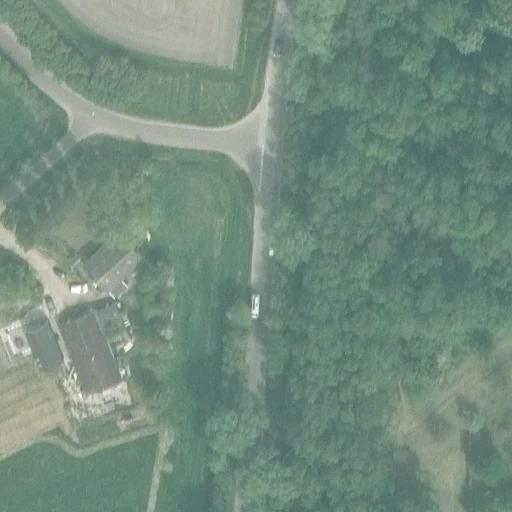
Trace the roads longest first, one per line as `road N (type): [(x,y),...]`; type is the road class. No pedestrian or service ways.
road 1 (tertiary): [(248,511),(274,144)]
road 2 (unclassified): [(274,144),(176,136),(95,114)]
road 3 (tertiary): [(274,144),(290,0)]
road 4 (residential): [(0,202),(95,114)]
road 5 (unclassified): [(95,114),(39,77),(0,36)]
